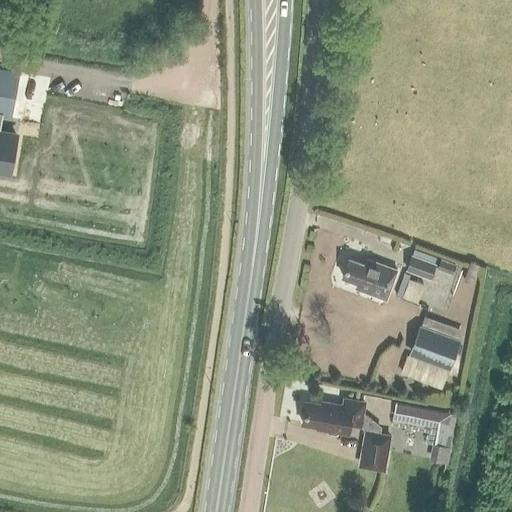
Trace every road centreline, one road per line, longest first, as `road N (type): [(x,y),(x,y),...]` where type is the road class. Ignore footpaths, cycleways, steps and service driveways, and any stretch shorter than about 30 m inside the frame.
road 1 (unclassified): [(253,511),(307,182),(319,0)]
road 2 (primary): [(216,511),(255,246)]
road 3 (primary): [(255,246),(287,0)]
road 4 (primary): [(255,0),(255,246)]
